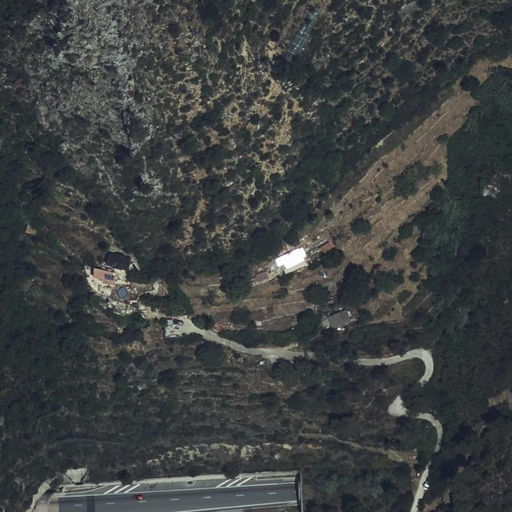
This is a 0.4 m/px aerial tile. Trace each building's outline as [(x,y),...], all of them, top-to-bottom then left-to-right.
[(291,247),(289,241),(279,244),(281,250),(291,247)] [(323,241),(312,248),(315,254),(327,247),(323,241)] [(283,255),(287,262),(287,263),(296,258),(291,248),(282,253),(283,255)] [(106,265),(130,269),(132,255),(108,252),(106,265)] [(275,256),(276,262),(278,261),(280,265),(283,264),(287,262),(283,255),(282,253),(275,256)] [(89,268),(89,273),(97,275),(98,277),(108,277),(109,270),(89,268)] [(250,275),(246,276),(247,280),(254,278),(262,276),(260,269),(249,272),(250,275)] [(111,297),(109,301),(107,304),(106,308),(116,310),(118,310),(121,302),(118,300),(111,297)] [(330,314),(333,327),(353,322),(349,309),(330,314)]
